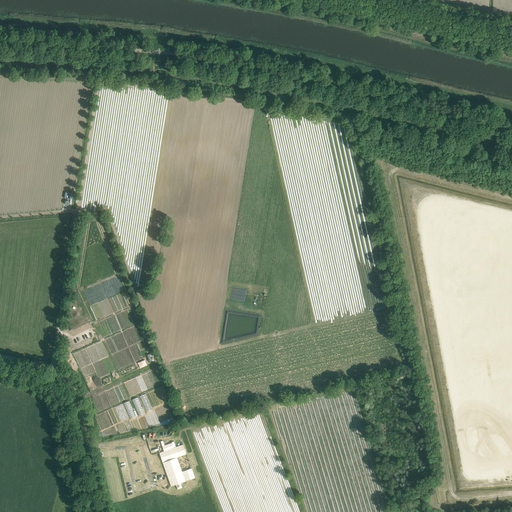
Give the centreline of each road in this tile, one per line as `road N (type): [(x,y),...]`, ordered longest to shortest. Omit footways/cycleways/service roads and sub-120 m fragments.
road 1 (track): [(51,369),(74,213)]
road 2 (track): [(105,511),(74,391),(51,369)]
